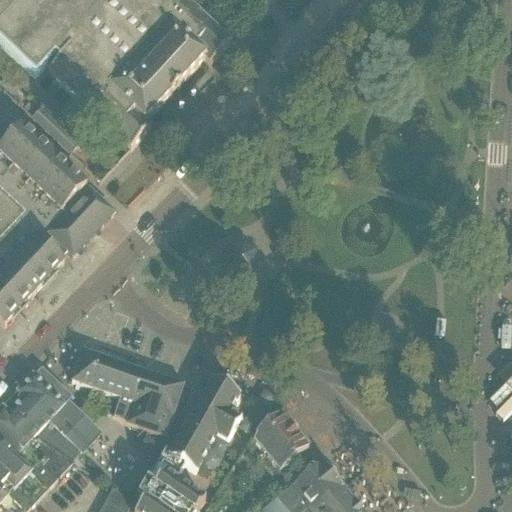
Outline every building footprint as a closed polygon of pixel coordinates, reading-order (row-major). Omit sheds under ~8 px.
[(0,0),(0,50),(34,82),(53,62),(57,66),(47,77),(130,154),(150,132),(144,127),(203,64),(209,69),(230,47),(178,0),(0,0)] [(70,158),(78,149),(40,113),(32,122),(70,158)] [(21,130),(17,126),(15,128),(14,128),(0,143),(0,329),(3,332),(10,324),(11,324),(12,323),(10,321),(23,307),(25,309),(27,308),(26,307),(40,292),(41,293),(42,292),(41,291),(42,289),(42,287),(41,287),(50,278),(53,278),(54,277),(55,278),(56,276),(55,276),(63,268),(59,264),(66,257),(72,262),(113,218),(84,191),(86,190),(21,130)] [(231,253),(224,264),(228,277),(240,284),(251,280),(258,269),(254,256),(242,250),(231,253)] [(72,384),(71,386),(73,387),(74,387),(75,387),(110,399),(110,400),(113,401),(113,400),(120,403),(133,407),(144,377),(137,375),(84,356),(82,355),(81,358),(72,384)] [(113,419),(113,421),(126,428),(137,432),(164,441),(171,420),(172,421),(172,418),(181,392),(182,390),(180,389),(144,377),(133,407),(120,403),(114,419),(113,419)] [(32,379),(16,397),(22,403),(81,457),(100,436),(67,406),(64,409),(33,380),(32,379)] [(165,452),(130,511),(199,511),(204,505),(175,485),(174,485),(184,471),(195,477),(205,459),(216,440),(227,447),(241,423),(229,416),(239,399),(236,397),(237,394),(217,382),(215,385),(211,383),(170,456),(165,452)] [(72,467),(81,457),(22,403),(16,397),(1,412),(8,418),(5,421),(15,432),(18,428),(33,442),(72,467)] [(1,412),(0,413),(0,443),(10,453),(7,455),(48,493),(48,494),(73,468),(72,467),(33,442),(18,428),(15,432),(5,421),(8,418),(1,412)] [(278,475),(292,463),(308,450),(280,418),(251,443),(278,475)] [(91,466),(112,445),(105,437),(83,458),(91,466)] [(0,511),(30,511),(47,495),(48,494),(48,493),(7,455),(6,456),(0,450),(0,511)] [(235,495),(254,467),(243,454),(222,486),(235,495)] [(321,466),(265,511),(320,511),(344,493),(342,491),(341,489),(323,469),(322,468),(323,467),(321,466)] [(117,511),(127,511),(131,505),(111,492),(104,505),(117,511)] [(359,511),(356,507),(356,508),(344,493),(320,511),(359,511)]
